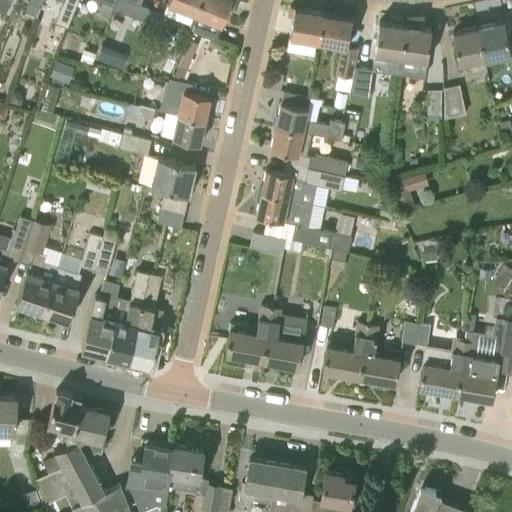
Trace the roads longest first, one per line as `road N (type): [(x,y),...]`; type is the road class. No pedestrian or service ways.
road 1 (residential): [(175,392),(263,0)]
road 2 (residential): [(175,392),(511,459)]
road 3 (residential): [(0,352),(175,392)]
